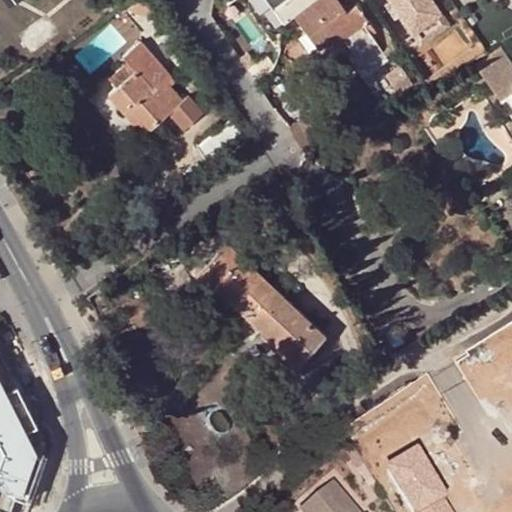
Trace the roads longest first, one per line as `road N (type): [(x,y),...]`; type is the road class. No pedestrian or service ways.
road 1 (residential): [(417,348),(191,0)]
road 2 (residential): [(229,511),(283,474),(324,405),(417,348)]
road 3 (tertiary): [(151,511),(64,356)]
road 4 (tertiary): [(64,356),(79,466),(75,511)]
road 5 (tertiary): [(0,235),(64,356)]
